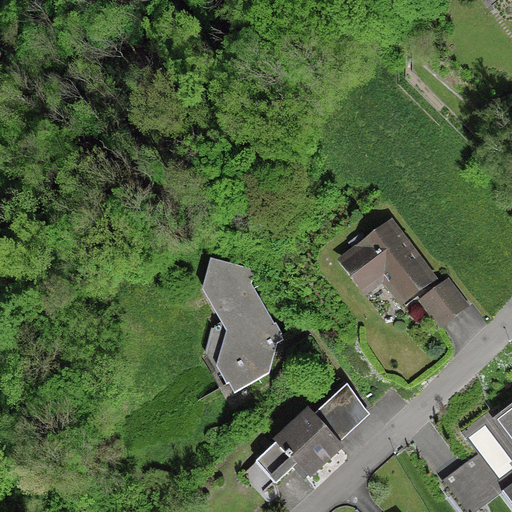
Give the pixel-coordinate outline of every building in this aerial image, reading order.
[(429,280),(388,226),(340,262),(362,292),(380,279),(399,303),(429,280)] [(247,283),(249,274),(209,263),(202,291),(220,323),(212,327),(204,354),(219,358),(226,371),(222,373),(228,383),(225,384),(231,395),(266,375),(273,349),(268,342),(279,336),(273,325),(271,326),(247,283)] [(462,308),(444,284),(420,302),(438,326),(462,308)] [(320,408),(340,430),(362,410),(344,386),(320,408)] [(511,407),(467,441),(511,501),(511,407)] [(330,440),(340,430),(320,408),(309,418),(330,440)] [(337,447),(330,440),(309,418),(306,414),(257,459),(277,480),(292,466),(303,478),(337,447)]
